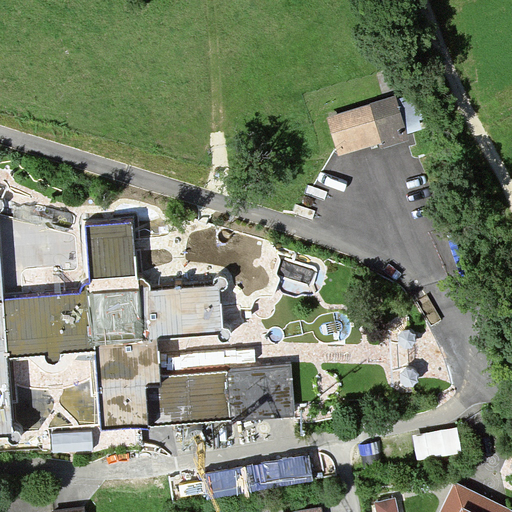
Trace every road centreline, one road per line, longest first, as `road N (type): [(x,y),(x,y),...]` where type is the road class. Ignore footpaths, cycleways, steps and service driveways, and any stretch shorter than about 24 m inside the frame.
road 1 (residential): [(436,297),(331,233),(0,135)]
road 2 (residential): [(335,436),(106,473),(0,468)]
road 3 (track): [(511,204),(418,0)]
road 4 (residential): [(495,381),(449,415),(335,436)]
